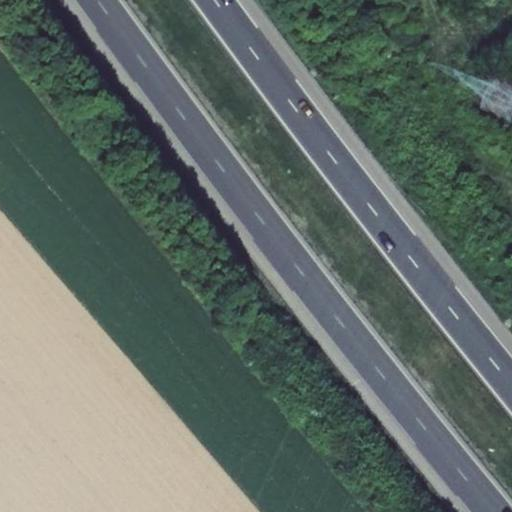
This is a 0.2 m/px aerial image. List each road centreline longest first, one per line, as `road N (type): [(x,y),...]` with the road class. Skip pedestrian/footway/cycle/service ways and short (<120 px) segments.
road 1 (motorway): [(94,0),(489,511)]
road 2 (motorway): [(511,389),(210,0)]
